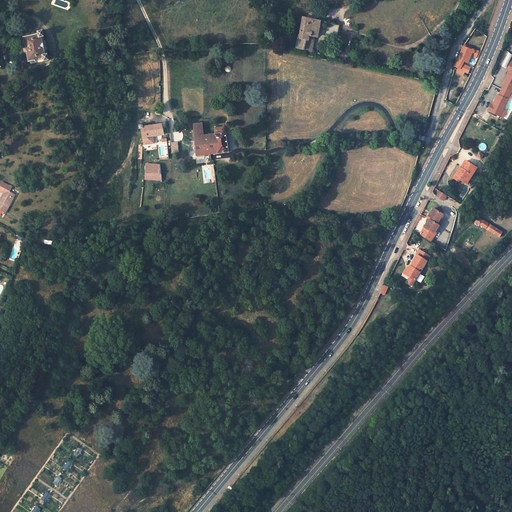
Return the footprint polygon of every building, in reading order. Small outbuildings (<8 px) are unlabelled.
[(311,52),(314,36),(315,30),(317,30),(318,29),(320,21),(302,17),(300,31),(299,31),(299,32),(300,32),(299,36),(298,35),(295,48),(303,50),(302,50),(311,52)] [(23,37),(28,62),(42,59),(43,61),(48,60),(47,54),(44,55),(41,37),(43,37),(42,30),(37,31),(37,34),(23,37)] [(464,61),(467,63),(471,56),(475,58),(478,51),(464,45),(464,46),(463,46),(458,59),(464,61)] [(506,68),(511,54),(505,51),(499,65),(506,68)] [(454,66),(458,68),(456,72),(462,75),(464,72),(459,69),(462,64),(456,62),(455,64),(454,66)] [(464,72),(468,73),(470,68),(462,64),(459,69),(464,72)] [(499,115),(511,89),(511,65),(509,65),(506,71),(508,72),(510,73),(509,75),(507,74),(503,82),(505,82),(502,89),(498,95),(497,94),(493,102),(495,103),(494,105),(492,104),(490,103),(487,110),(499,115)] [(16,87),(23,86),(22,80),(24,79),(23,76),(21,76),(21,75),(13,77),(16,87)] [(193,124),(195,156),(228,152),(225,132),(225,133),(221,133),(214,134),(203,135),(202,123),(193,124)] [(144,127),(144,126),(143,125),(142,125),(141,125),(140,126),(140,127),(140,129),(142,129),(143,145),(153,144),(152,136),(162,135),(161,126),(144,127)] [(464,183),(474,167),(464,161),(460,168),(459,167),(454,175),(458,177),(457,179),(464,183)] [(159,165),(145,165),(144,180),(159,181),(159,165)] [(0,209),(5,213),(15,194),(9,191),(11,187),(3,182),(0,186),(0,190),(3,192),(0,198),(0,209)] [(435,196),(443,201),(446,196),(438,191),(435,196)] [(432,208),(426,218),(428,219),(437,225),(441,219),(439,218),(442,214),(432,208)] [(488,223),(474,215),(471,220),(484,228),(488,223)] [(428,219),(422,229),(419,234),(430,241),(433,236),(437,230),(435,229),(438,225),(437,225),(428,219)] [(484,228),(499,237),(502,232),(488,223),(484,228)] [(430,256),(420,250),(416,255),(412,263),(411,263),(412,263),(413,264),(411,267),(410,266),(409,266),(407,270),(407,271),(405,274),(403,276),(409,279),(410,277),(415,280),(430,256)] [(384,295),(388,287),(382,285),(379,293),(384,295)] [(56,485),(61,479),(57,476),(52,482),(56,485)]
